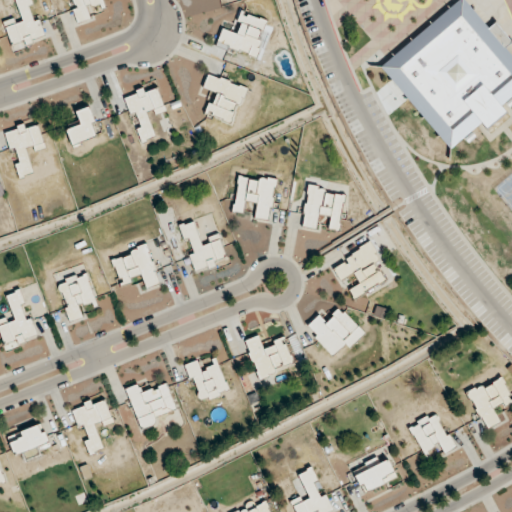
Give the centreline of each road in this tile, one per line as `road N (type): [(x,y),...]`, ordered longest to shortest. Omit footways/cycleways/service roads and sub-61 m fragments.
road 1 (residential): [(0,402),(261,299),(284,297),(294,279),(281,263),(267,264),(245,285),(0,383)]
road 2 (residential): [(511,332),(415,209),(338,69),(314,0)]
road 3 (residential): [(0,100),(125,58),(153,31),(157,0)]
road 4 (residential): [(138,0),(137,23),(127,34),(0,80)]
road 5 (residential): [(511,448),(398,511)]
